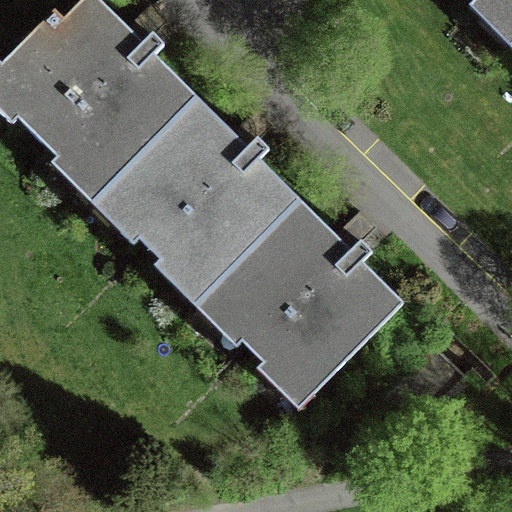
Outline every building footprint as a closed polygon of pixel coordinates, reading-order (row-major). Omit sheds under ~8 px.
[(87,170),(107,190),(197,99),(154,56),(164,46),(152,35),(143,45),(97,0),(85,0),(64,21),(55,12),(2,65),(15,79),(0,94),(0,102),(78,180),(87,170)] [(505,14),(511,20),(511,0),(472,0),(496,23),(505,14)] [(182,283),(192,274),(210,292),(300,201),(259,160),(269,151),(257,139),(247,149),(197,99),(107,190),(127,210),(117,219),(182,283)] [(351,251),(300,201),(210,292),(229,311),(220,321),(284,385),(294,375),(313,395),(403,304),(362,263),(372,253),(360,241),(351,251)] [(481,360),(413,293),(403,304),(313,395),(304,404),(372,471),(414,428),(383,398),(433,347),(464,377),(481,360)]
